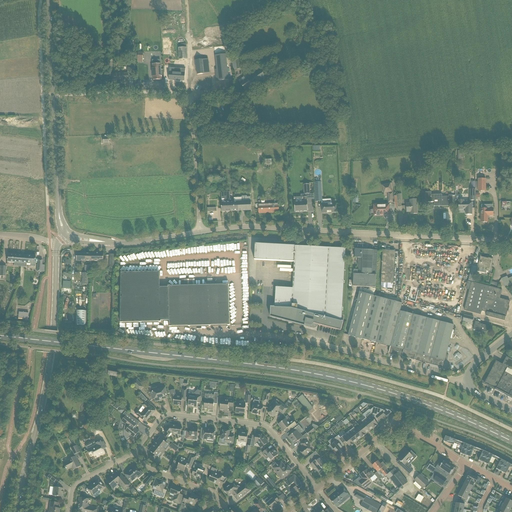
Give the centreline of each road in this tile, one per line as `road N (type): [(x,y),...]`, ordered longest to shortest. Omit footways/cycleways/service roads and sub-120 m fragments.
road 1 (primary): [(511,442),(439,409),(320,374),(56,341)]
road 2 (tertiary): [(511,248),(492,240),(292,229),(201,232)]
road 3 (tertiary): [(16,511),(50,355),(56,244)]
road 4 (residential): [(132,452),(167,415),(258,424),(318,489)]
road 5 (unclassified): [(467,382),(299,338),(251,334)]
road 6 (residential): [(318,489),(396,428),(466,464)]
road 7 (residential): [(201,232),(191,70)]
road 8 (tertiary): [(59,215),(53,95)]
